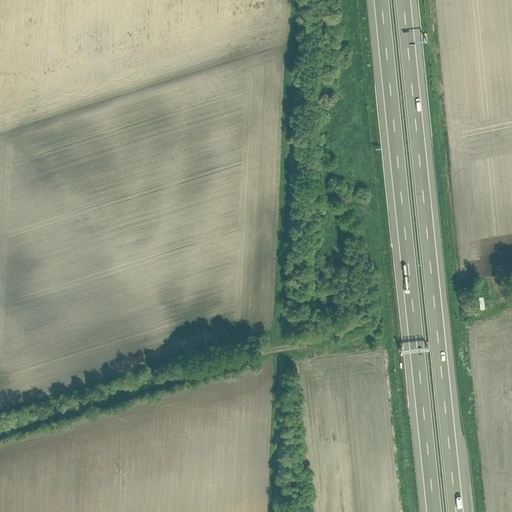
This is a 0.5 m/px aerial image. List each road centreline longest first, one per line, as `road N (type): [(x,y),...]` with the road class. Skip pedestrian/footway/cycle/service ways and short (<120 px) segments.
road 1 (motorway): [(455,511),(403,0)]
road 2 (motorway): [(381,0),(433,511)]
road 3 (track): [(0,432),(283,347),(337,351)]
